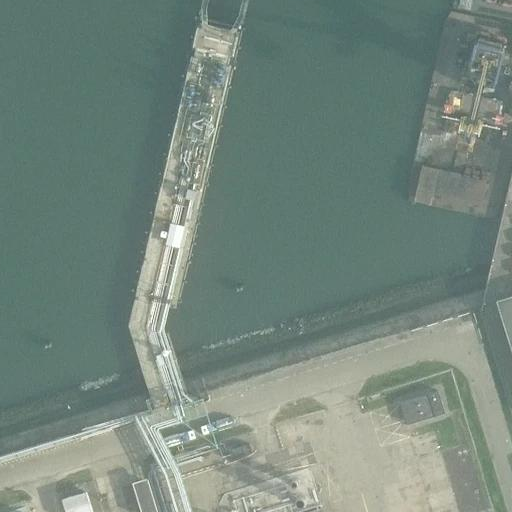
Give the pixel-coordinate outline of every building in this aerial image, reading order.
[(216,49),(227,51),(229,41),(219,39),(216,49)] [(511,351),(511,297),(496,302),(511,351)] [(438,391),(400,403),(407,426),(445,414),(438,391)] [(141,511),(160,511),(149,477),(145,479),(134,482),(141,511)] [(91,511),(85,491),(61,498),(65,511),(91,511)]
